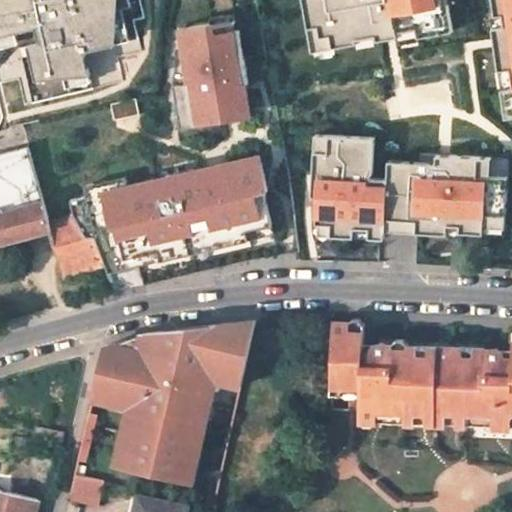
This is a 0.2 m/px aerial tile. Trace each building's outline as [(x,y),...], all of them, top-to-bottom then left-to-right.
[(0,0),(0,35),(36,27),(40,41),(28,44),(36,79),(90,74),(84,51),(116,44),(118,0),(0,0)] [(301,0),(310,50),(354,41),(354,37),(373,34),(374,39),(389,37),(396,35),(395,30),(414,27),(416,36),(451,30),(445,0),(301,0)] [(502,25),(490,27),(492,43),(502,118),(511,116),(511,0),(490,0),(493,15),(501,14),(502,25)] [(174,94),(180,130),(234,120),(259,116),(254,86),(241,15),(180,26),(174,94)] [(139,98),(112,105),(116,121),(129,118),(143,115),(139,98)] [(314,197),(312,235),(380,239),(381,231),(405,232),(444,234),(444,232),(501,235),(504,177),(487,176),(488,157),(446,155),(417,153),(416,161),(385,159),(384,177),(368,176),(368,171),(370,171),(372,136),(312,133),(309,180),(308,196),(314,197)] [(29,145),(0,152),(0,207),(4,206),(43,196),(29,145)] [(81,197),(69,199),(74,215),(86,237),(94,237),(108,273),(278,232),(277,230),(267,190),(271,189),(262,154),(217,164),(120,187),(118,178),(78,187),(81,197)] [(64,276),(96,267),(106,296),(116,292),(108,273),(94,237),(86,237),(74,215),(50,222),(44,198),(5,209),(4,206),(0,207),(0,241),(12,238),(23,235),(51,228),(64,276)] [(12,238),(13,244),(25,241),(23,235),(12,238)] [(242,387),(257,320),(211,326),(208,338),(180,331),(180,340),(165,340),(164,331),(147,334),(140,336),(138,349),(115,344),(104,348),(93,400),(130,409),(139,411),(132,437),(124,435),(116,465),(184,482),(199,420),(205,421),(212,381),(242,387)] [(484,345),(396,342),(396,349),(392,349),(393,341),(379,341),(374,343),(371,346),(371,348),(365,348),(366,329),(352,328),(352,322),(334,321),(332,388),(361,389),(360,421),(363,426),(374,426),(379,422),(379,412),(406,413),(438,413),(468,414),(467,424),(492,424),(496,429),(509,430),(511,426),(511,356),(506,356),(506,353),(504,349),(499,345),(488,345),(488,353),(484,353),(484,345)] [(171,330),(164,331),(165,340),(180,340),(180,331),(208,338),(211,326),(171,330)] [(140,336),(115,344),(138,349),(140,336)] [(124,435),(132,437),(139,411),(130,409),(124,435)] [(379,412),(379,422),(405,423),(406,413),(379,412)] [(406,413),(405,423),(438,423),(438,413),(406,413)] [(438,413),(438,423),(467,424),(468,414),(438,413)] [(90,415),(79,461),(85,462),(96,416),(90,415)] [(184,482),(194,485),(209,423),(199,420),(184,482)] [(62,447),(66,432),(37,425),(33,441),(62,447)] [(76,476),(83,478),(85,468),(78,467),(76,476)] [(83,478),(76,476),(71,499),(99,506),(104,483),(83,478)] [(0,511),(35,511),(39,498),(0,488),(0,511)] [(187,511),(189,506),(138,495),(134,511),(187,511)]
